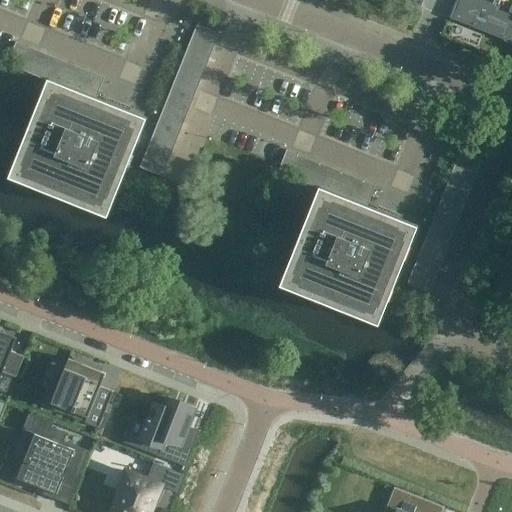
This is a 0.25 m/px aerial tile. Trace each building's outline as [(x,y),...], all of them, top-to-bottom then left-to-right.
[(457,0),(450,18),(511,42),(511,0),(494,0),(493,4),(483,0),(457,0)] [(220,34),(220,33),(197,24),(192,37),(214,46),(219,34),(220,34)] [(211,56),(214,46),(192,37),(188,47),(211,56)] [(10,57),(7,65),(19,69),(28,47),(17,43),(17,42),(16,42),(10,57)] [(30,74),(38,51),(28,47),(19,69),(30,74)] [(206,67),(211,56),(188,47),(184,58),(206,67)] [(41,78),(49,56),(38,51),(30,74),(41,78)] [(51,82),(60,60),(49,56),(41,78),(48,81),(51,82)] [(202,78),(206,67),(184,58),(179,68),(202,78)] [(62,87),(71,64),(60,60),(51,82),(62,87)] [(73,91),(82,69),(71,64),(62,87),(73,91)] [(197,89),(202,78),(179,68),(175,79),(197,89)] [(84,95),(93,73),(82,69),(73,91),(84,95)] [(96,100),(97,97),(104,80),(105,77),(104,77),(93,73),(84,95),(96,100)] [(193,99),(197,89),(175,79),(170,91),(193,99)] [(96,100),(84,95),(73,91),(62,87),(51,82),(48,81),(11,177),(109,216),(148,118),(97,97),(96,100)] [(189,110),(193,99),(170,91),(166,101),(189,110)] [(184,121),(189,110),(166,101),(162,112),(184,121)] [(180,132),(184,121),(162,112),(158,123),(180,132)] [(176,143),(180,132),(158,123),(153,134),(176,143)] [(468,132),(460,152),(480,160),(488,140),(468,132)] [(171,154),(176,143),(153,134),(149,145),(171,154)] [(167,165),(171,154),(149,145),(145,156),(167,165)] [(289,177),(298,155),(287,151),(288,150),(287,150),(278,173),(289,177)] [(483,161),(480,160),(460,152),(455,163),(478,172),(482,161),(483,161)] [(300,182),(309,160),(298,155),(289,177),(300,182)] [(163,176),(167,165),(145,156),(140,168),(163,177),(163,176)] [(311,186),(320,164),(309,160),(300,182),(311,186)] [(473,183),(478,172),(455,163),(451,174),(473,183)] [(322,191),(331,168),(320,164),(311,186),(319,189),(322,191)] [(333,195),(342,173),(331,168),(322,191),(333,195)] [(344,199),(353,177),(342,173),(333,195),(344,199)] [(469,194),(473,183),(451,174),(447,185),(469,194)] [(355,204),(364,181),(353,177),(344,199),(355,204)] [(367,208),(368,205),(374,188),(375,185),(375,186),(364,181),(355,204),(367,208)] [(465,205),(469,194),(447,185),(442,196),(465,205)] [(322,191),(319,189),(281,285),(380,324),(418,226),(368,205),(367,208),(355,204),(344,199),(333,195),(322,191)] [(465,205),(442,196),(438,207),(460,215),(465,205)] [(456,226),(460,215),(438,207),(434,217),(456,226)] [(452,237),(456,226),(434,217),(429,228),(452,237)] [(447,248),(452,237),(429,228),(425,239),(447,248)] [(443,259),(447,248),(425,239),(421,250),(443,259)] [(439,270),(443,259),(421,250),(416,261),(439,270)] [(434,281),(439,270),(416,261),(412,272),(434,281)] [(430,292),(434,281),(412,272),(407,284),(430,293),(430,292)] [(17,338),(0,330),(0,380),(4,371),(17,376),(25,355),(12,350),(17,338)] [(58,348),(43,385),(56,390),(51,403),(88,418),(106,373),(70,359),(72,354),(58,348)] [(147,422),(140,438),(160,446),(157,453),(186,464),(185,466),(186,467),(200,431),(199,430),(198,433),(188,429),(189,426),(188,426),(195,408),(185,405),(185,403),(184,403),(183,404),(177,402),(177,400),(175,399),(175,401),(169,398),(165,408),(154,403),(152,409),(151,409),(150,410),(152,410),(149,416),(148,415),(148,416),(149,416),(147,422)] [(24,467),(19,480),(29,484),(30,483),(48,490),(55,473),(64,477),(66,472),(79,477),(90,451),(65,441),(68,433),(50,426),(46,438),(38,435),(25,467),(24,467)] [(121,491),(112,511),(149,511),(155,500),(158,501),(164,487),(176,492),(183,474),(153,462),(147,479),(127,471),(119,490),(121,491)] [(395,488),(387,509),(393,511),(434,511),(435,511),(409,500),(411,495),(395,488)]
